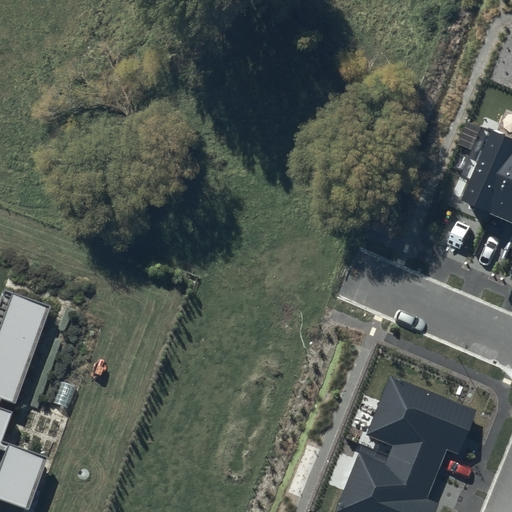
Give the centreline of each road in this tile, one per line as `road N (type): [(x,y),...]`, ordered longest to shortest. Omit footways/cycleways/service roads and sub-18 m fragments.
road 1 (unknown): [(0,95),(163,189),(347,271)]
road 2 (residential): [(347,271),(511,342)]
